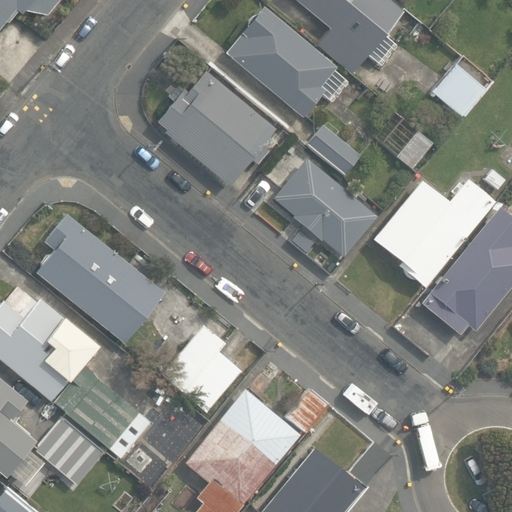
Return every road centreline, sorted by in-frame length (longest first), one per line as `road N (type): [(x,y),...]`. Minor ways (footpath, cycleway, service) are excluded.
road 1 (residential): [(53,112),(438,433)]
road 2 (residential): [(139,0),(53,112)]
